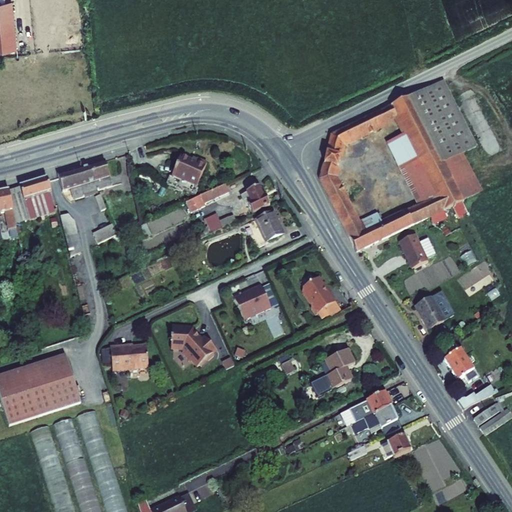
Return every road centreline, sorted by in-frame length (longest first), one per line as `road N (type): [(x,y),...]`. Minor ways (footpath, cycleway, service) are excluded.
road 1 (secondary): [(283,147),(248,116),(203,106),(0,159)]
road 2 (secondary): [(0,171),(198,120),(244,130),(269,154)]
road 3 (secondary): [(354,270),(511,506)]
road 4 (tertiary): [(511,33),(283,147)]
road 5 (residential): [(184,298),(326,233)]
